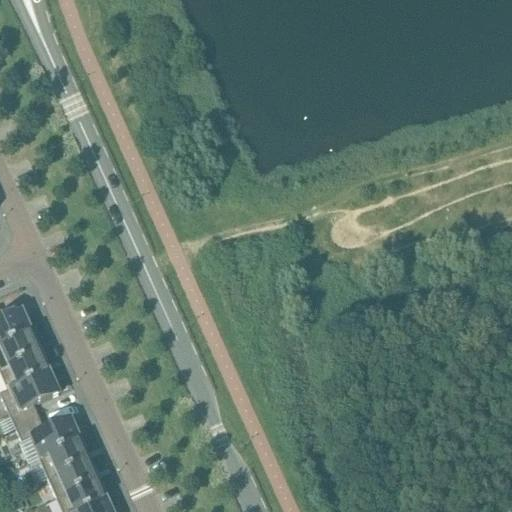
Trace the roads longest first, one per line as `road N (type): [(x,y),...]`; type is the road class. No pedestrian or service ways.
road 1 (tertiary): [(255,511),(48,53)]
road 2 (residential): [(32,253),(148,511)]
